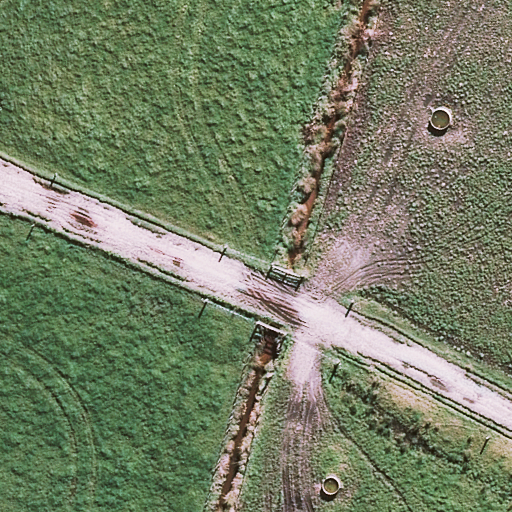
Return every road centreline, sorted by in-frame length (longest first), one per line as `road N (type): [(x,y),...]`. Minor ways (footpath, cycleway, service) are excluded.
road 1 (track): [(329,365),(422,0)]
road 2 (track): [(511,460),(329,365)]
road 3 (track): [(276,511),(329,365)]
